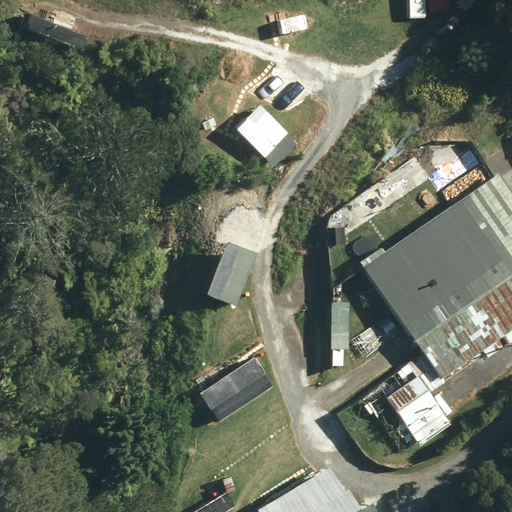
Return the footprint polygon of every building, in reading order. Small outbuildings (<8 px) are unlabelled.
[(0,0),(0,21),(13,18),(8,0),(0,0)] [(441,0),(368,0),(437,17),(441,0)] [(459,11),(469,0),(450,0),(449,2),(459,11)] [(30,4),(19,28),(65,48),(76,23),(30,4)] [(222,63),(201,49),(187,70),(208,84),(222,63)] [(258,103),(233,128),(274,168),(298,143),(258,103)] [(206,119),(192,125),(195,132),(209,125),(206,119)] [(429,176),(413,156),(327,222),(342,243),(429,176)] [(353,269),(431,382),(474,352),(480,359),(511,336),(511,209),(488,175),(353,269)] [(229,249),(203,269),(217,287),(243,266),(229,249)] [(341,335),(341,304),(323,304),(323,334),(341,335)] [(331,357),(340,370),(392,337),(384,324),(331,357)] [(272,388),(258,366),(245,374),(250,381),(207,408),(217,423),(272,388)] [(444,425),(419,390),(386,412),(412,448),(444,425)] [(187,511),(220,511),(227,508),(218,493),(187,511)]
